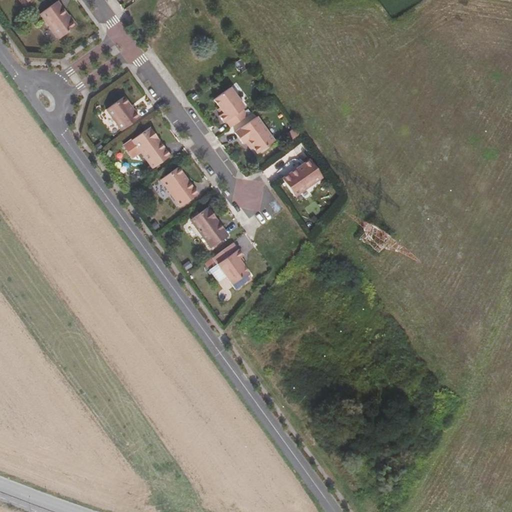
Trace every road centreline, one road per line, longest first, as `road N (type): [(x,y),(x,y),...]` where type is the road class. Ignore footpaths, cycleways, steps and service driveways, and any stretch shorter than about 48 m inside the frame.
road 1 (unclassified): [(58,129),(335,511)]
road 2 (residential): [(136,49),(234,187),(250,196)]
